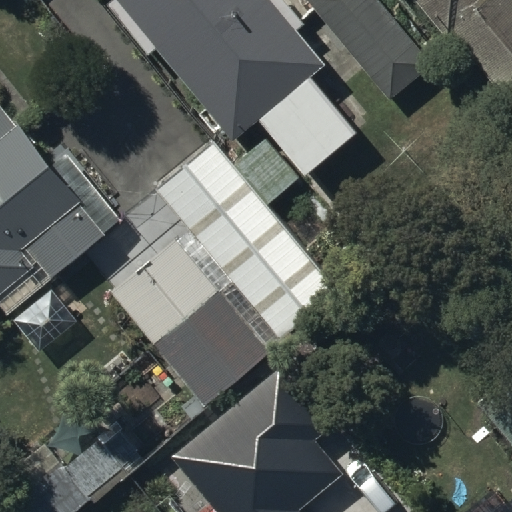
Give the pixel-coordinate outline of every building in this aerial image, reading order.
[(110,0),(114,5),(107,11),(148,62),(155,56),(233,150),(260,128),(306,183),(358,140),(313,85),(326,75),(295,37),(302,31),(276,0),(110,0)] [(301,0),(389,104),(433,68),(375,0),(301,0)] [(511,0),(407,0),(447,47),(454,42),(511,111),(511,0)] [(0,310),(8,321),(105,244),(102,240),(120,226),(69,160),(50,175),(0,111),(0,310)] [(114,298),(206,413),(272,359),(267,354),(341,293),(271,207),(299,184),(266,142),(234,168),(211,141),(155,187),(161,194),(157,197),(189,236),(114,298)] [(278,354),(170,445),(220,503),(209,511),(303,511),(291,498),(335,461),(300,419),(319,403),(278,354)] [(511,383),(480,408),(511,450),(511,383)] [(10,507),(13,511),(78,511),(89,503),(87,501),(140,458),(121,435),(82,467),(76,460),(63,471),(46,450),(17,474),(31,491),(10,507)] [(136,511),(121,494),(101,511),(136,511)]
